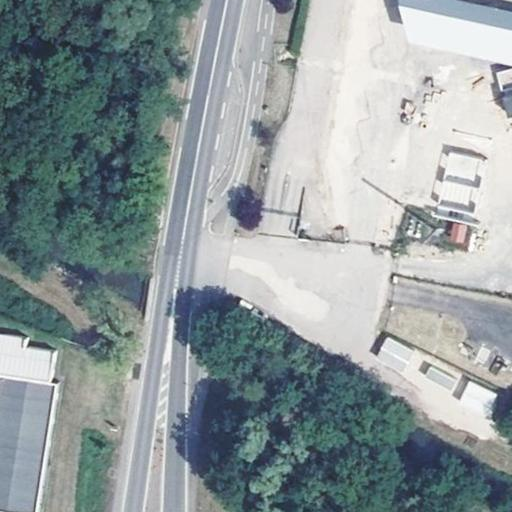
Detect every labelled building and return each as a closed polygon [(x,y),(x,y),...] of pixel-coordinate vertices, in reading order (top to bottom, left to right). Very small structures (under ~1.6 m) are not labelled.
[(511,8),(475,0),(404,0),(413,37),(511,58),(511,8)] [(511,70),(504,69),(500,112),(511,112),(511,70)] [(499,141),(454,131),(436,213),(482,223),(499,141)] [(467,228),(455,225),(452,237),(464,239),(467,228)] [(0,509),(5,510),(14,511),(13,511),(40,511),(60,381),(52,380),(56,350),(27,346),(28,337),(0,333),(0,509)] [(388,335),(374,357),(400,373),(414,352),(388,335)] [(452,389),(457,378),(430,366),(424,377),(452,389)] [(457,402),(488,417),(499,395),(468,379),(457,402)]
